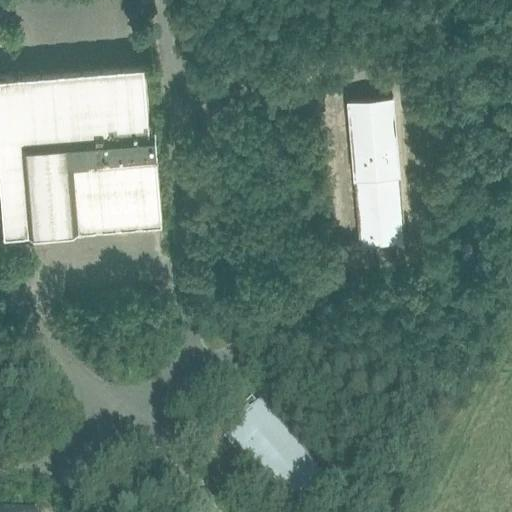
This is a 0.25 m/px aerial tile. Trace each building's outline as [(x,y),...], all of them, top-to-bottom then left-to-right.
[(6,230),(160,218),(163,217),(156,124),(150,125),(145,60),(0,72),(0,169),(1,170),(6,230)] [(362,241),(391,238),(404,237),(392,95),(349,99),(362,241)] [(233,291),(235,309),(251,307),(249,290),(233,291)] [(263,370),(258,365),(250,356),(233,370),(246,385),(263,370)] [(311,511),(335,491),(265,409),(261,405),(226,436),(229,440),(230,439),(234,444),(233,445),(236,449),(290,511),(311,511)]
